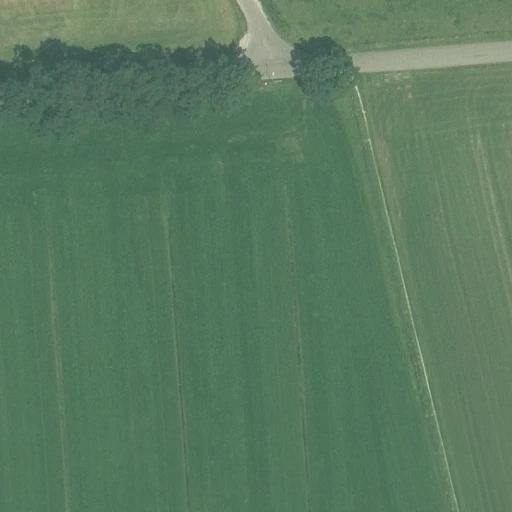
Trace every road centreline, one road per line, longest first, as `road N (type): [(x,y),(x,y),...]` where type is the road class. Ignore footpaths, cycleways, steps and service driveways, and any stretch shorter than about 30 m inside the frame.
road 1 (tertiary): [(0,95),(267,70)]
road 2 (unclassified): [(511,52),(267,70)]
